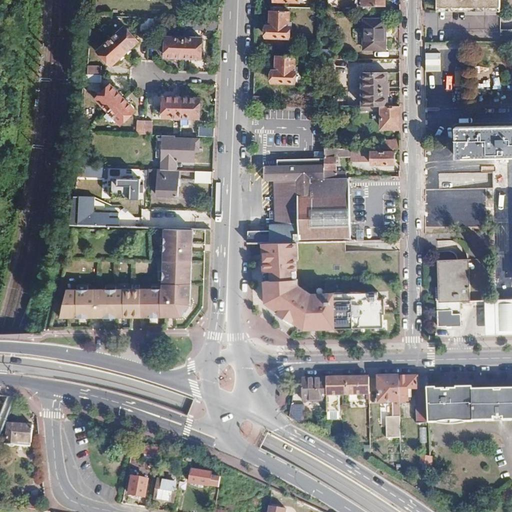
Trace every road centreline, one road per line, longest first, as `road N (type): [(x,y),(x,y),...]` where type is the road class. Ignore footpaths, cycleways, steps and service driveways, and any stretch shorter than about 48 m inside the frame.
road 1 (primary): [(385,511),(320,466),(189,402),(75,371),(0,362)]
road 2 (primary): [(0,369),(70,378),(187,411),(373,511)]
road 3 (residential): [(411,356),(410,0)]
road 4 (primary): [(234,79),(228,280)]
road 5 (primary): [(412,511),(258,414)]
road 6 (primary): [(162,378),(0,347)]
road 7 (residential): [(50,387),(61,489),(71,501),(114,511)]
road 8 (primary): [(50,387),(189,428)]
road 9 (primary): [(237,447),(344,511)]
